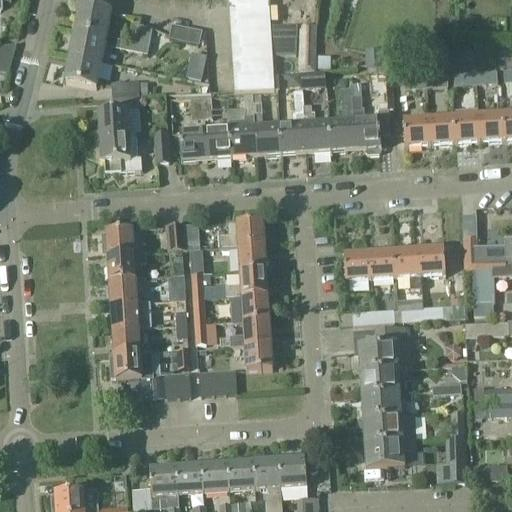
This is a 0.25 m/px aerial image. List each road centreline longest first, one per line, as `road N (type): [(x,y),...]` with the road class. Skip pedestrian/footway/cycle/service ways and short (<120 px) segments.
road 1 (residential): [(23,445),(275,428),(308,417),(302,197)]
road 2 (residential): [(7,211),(302,197)]
road 3 (residential): [(23,445),(7,211)]
road 4 (residential): [(302,197),(511,188)]
road 5 (residential): [(4,175),(44,0)]
